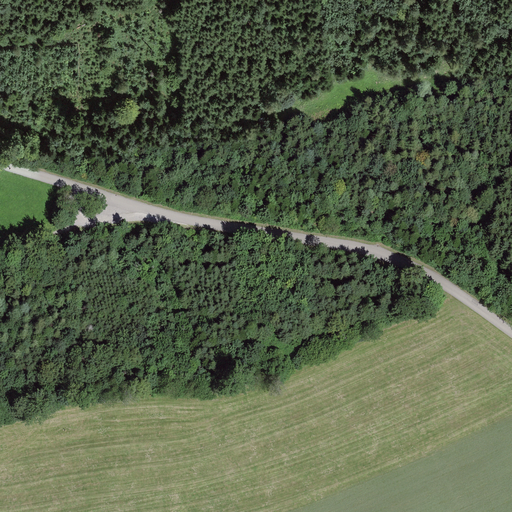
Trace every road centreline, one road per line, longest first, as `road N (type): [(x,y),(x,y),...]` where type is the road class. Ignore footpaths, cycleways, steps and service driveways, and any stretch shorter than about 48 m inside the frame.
road 1 (unclassified): [(0,163),(139,208),(405,262),(511,332)]
road 2 (track): [(139,208),(0,253)]
